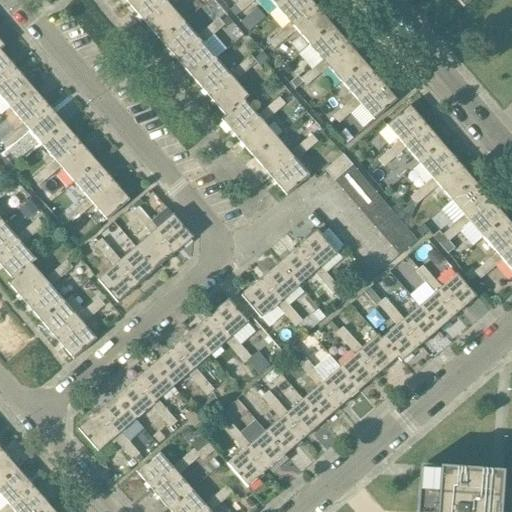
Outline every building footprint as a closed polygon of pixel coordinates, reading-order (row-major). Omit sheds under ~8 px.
[(172,7),(180,0),(166,0),(165,0),(135,0),(130,5),(147,24),(169,4),(172,7)] [(243,13),(254,3),(251,0),(244,0),(237,6),(240,10),(234,15),(237,18),(243,13)] [(269,0),(278,9),(288,0),(269,0)] [(297,31),(294,27),(316,8),(309,0),(288,0),(278,9),(291,24),(280,33),(286,40),(297,31)] [(456,0),(464,9),(474,0),(456,0)] [(185,23),(172,7),(169,4),(147,24),(163,42),(185,23)] [(294,27),(297,31),(309,45),(332,26),(316,8),(294,27)] [(223,23),(226,26),(227,28),(233,23),(228,18),(223,23)] [(215,36),(226,26),(223,23),(220,19),(209,28),(215,36)] [(198,38),(185,23),(163,42),(179,61),(201,41),(205,45),(215,36),(209,28),(198,38)] [(332,26),(309,45),(322,60),(311,70),(317,77),(328,67),(325,64),(348,45),(332,26)] [(275,50),(286,40),(280,33),(269,43),(275,50)] [(205,45),(201,41),(179,61),(195,80),(217,60),(205,45)] [(364,63),(348,45),(325,64),(328,67),(341,82),(364,63)] [(0,85),(17,70),(1,51),(0,51),(0,85)] [(258,63),(261,67),(269,60),(263,53),(255,60),(258,63)] [(252,56),(241,66),(247,73),(258,63),(255,60),(252,56)] [(231,75),(217,60),(195,80),(211,99),(234,79),(237,82),(247,73),(241,66),(231,75)] [(380,81),(364,63),(341,82),(354,97),(343,107),(349,114),(360,104),(357,100),(380,81)] [(34,89),(17,70),(0,85),(0,96),(10,109),(34,89)] [(306,86),(317,77),(311,70),(300,79),(306,86)] [(250,97),(237,82),(234,79),(211,99),(227,117),(246,101),(250,97)] [(398,102),(380,81),(357,100),(360,104),(375,121),(398,102)] [(23,124),(27,127),(50,108),(34,89),(10,109),(23,124)] [(281,97),(269,107),(275,114),(287,104),(281,97)] [(259,116),(246,101),(227,117),(223,120),(239,139),(262,119),(265,123),(275,114),(269,107),(259,116)] [(349,114),(343,107),(332,116),(338,123),(349,114)] [(407,149),(404,146),(427,126),(410,107),(387,127),(401,142),(390,152),(396,159),(407,149)] [(66,127),(50,108),(27,127),(23,124),(12,133),(19,141),(30,131),(43,146),(66,127)] [(262,119),(239,139),(256,158),(278,138),(265,123),(262,119)] [(443,145),(427,126),(404,146),(407,149),(420,165),(443,145)] [(82,145),(66,127),(43,146),(55,160),(59,165),(82,145)] [(8,150),(19,141),(12,133),(2,143),(5,147),(8,150)] [(313,134),(303,143),(309,150),(319,141),(313,134)] [(297,160),(309,150),(303,143),(291,153),(278,138),(256,158),(272,177),(294,157),(297,160)] [(98,164),(82,145),(59,165),(55,160),(44,170),(50,177),(61,167),(75,183),(98,164)] [(443,145),(420,165),(433,180),(422,189),(428,196),(439,187),(436,183),(459,164),(443,145)] [(385,168),(396,159),(390,152),(379,161),(382,164),(385,168)] [(335,181),(353,166),(343,155),(325,171),(335,181)] [(297,160),(294,157),(272,177),(288,196),(311,176),(297,160)] [(14,170),(18,175),(25,168),(21,163),(14,170)] [(113,182),(98,164),(75,183),(88,198),(91,202),(111,184),(113,182)] [(475,182),(459,164),(436,183),(439,187),(452,202),(475,183),(475,182)] [(361,175),(353,166),(335,181),(343,190),(361,175)] [(50,177),(44,170),(33,180),(39,187),(50,177)] [(369,185),(361,175),(343,190),(351,200),(369,185)] [(0,187),(0,196),(2,199),(12,189),(6,182),(0,187)] [(94,205),(107,221),(130,201),(113,182),(111,184),(91,202),(88,198),(77,208),(83,215),(94,205)] [(471,224),(469,221),(492,202),(475,183),(452,202),(440,212),(453,228),(454,227),(461,234),(471,224)] [(369,185),(351,200),(359,209),(377,194),(369,185)] [(417,206),(428,196),(422,189),(411,199),(414,202),(396,217),(401,222),(406,228),(417,206)] [(359,209),(367,218),(385,203),(383,202),(377,194),(359,209)] [(31,201),(19,211),(27,220),(39,210),(31,201)] [(508,220),(492,202),(469,221),(471,224),(485,240),(508,220)] [(391,210),(385,203),(367,218),(375,228),(393,213),(391,210)] [(395,216),(403,209),(399,203),(391,210),(393,213),(395,216)] [(72,224),(83,215),(77,208),(66,217),(72,224)] [(143,225),(150,219),(140,208),(137,210),(133,213),(143,225)] [(383,237),(401,222),(396,217),(395,216),(393,213),(375,228),(383,237)] [(159,229),(150,219),(143,225),(152,235),(155,233),(175,255),(194,238),(175,216),(159,229)] [(28,229),(34,236),(44,226),(38,220),(28,229)] [(511,248),(511,225),(508,220),(485,240),(498,255),(487,264),(493,271),(504,262),(501,258),(511,248)] [(17,238),(3,222),(0,225),(0,258),(20,241),(17,238)] [(409,231),(406,228),(401,222),(383,237),(391,246),(409,231)] [(450,243),(461,234),(454,227),(453,228),(444,236),(447,240),(441,245),(449,254),(455,249),(450,243)] [(17,238),(20,241),(0,258),(0,264),(14,280),(32,265),(36,261),(23,245),(34,236),(28,229),(17,238)] [(417,241),(409,231),(391,246),(399,256),(417,241)] [(331,280),(322,268),(338,254),(318,232),(299,249),(318,271),(315,274),(325,285),(331,280)] [(157,271),(175,255),(155,233),(152,235),(137,248),(157,271)] [(96,245),(107,257),(114,251),(103,239),(99,242),(96,245)] [(115,267),(119,264),(138,286),(157,271),(137,248),(122,261),(114,251),(107,257),(115,267)] [(511,248),(501,258),(504,262),(511,271),(511,248)] [(318,271),(299,249),(280,265),(300,288),(315,274),(318,271)] [(57,270),(63,277),(73,268),(67,261),(57,270)] [(119,303),(138,286),(119,264),(115,267),(111,271),(100,281),(99,281),(118,303),(119,303)] [(493,271),(487,264),(476,273),(482,280),(493,271)] [(10,284),(26,303),(48,283),(45,280),(32,265),(14,280),(10,284)] [(262,281),(281,304),(278,306),(287,318),(294,312),(284,300),(300,288),(280,265),(262,281)] [(417,273),(427,285),(434,279),(424,267),(420,270),(417,273)] [(45,280),(48,283),(26,303),(42,321),(64,302),(52,287),(63,277),(57,270),(45,280)] [(458,314),(477,298),(457,275),(442,288),(434,279),(427,285),(435,294),(439,291),(458,314)] [(334,296),(337,293),(341,290),(331,280),(325,285),(334,296)] [(281,304),(262,281),(242,297),(262,320),(278,306),(281,304)] [(345,303),(355,294),(347,285),(341,290),(337,293),(345,303)] [(390,317),(397,311),(386,299),(383,302),(371,289),(366,293),(377,306),(380,305),(390,317)] [(458,314),(439,291),(435,294),(420,307),(439,330),(458,314)] [(88,308),(94,315),(105,305),(99,298),(88,308)] [(210,317),(230,340),(226,343),(236,354),(243,348),(233,337),(249,323),(229,301),(210,317)] [(64,302),(42,321),(58,340),(81,320),(78,317),(64,302)] [(439,330),(420,307),(405,320),(397,311),(390,317),(398,326),(401,324),(421,346),(439,330)] [(78,317),(81,320),(58,340),(75,359),(97,340),(84,324),(94,315),(88,308),(78,317)] [(303,322),(294,312),(287,318),(296,328),(303,322)] [(230,340),(210,317),(191,333),(211,356),(226,343),(230,340)] [(337,334),(347,345),(354,340),(344,328),(340,330),(333,322),(329,325),(337,334)] [(421,346),(401,324),(398,326),(382,341),(397,358),(401,363),(421,346)] [(173,350),(192,372),(189,375),(199,387),(206,382),(196,369),(211,356),(191,333),(173,350)] [(397,358),(382,341),(378,336),(362,349),(354,340),(347,345),(355,355),(359,352),(378,375),(397,358)] [(300,366),(310,378),(316,372),(313,368),(295,347),(290,351),(301,364),(300,366)] [(252,359),(243,348),(236,354),(245,365),(248,362),(252,359)] [(192,372),(173,350),(154,365),(174,388),(189,375),(192,372)] [(378,375),(359,352),(355,355),(340,368),(360,391),(378,375)] [(252,359),(248,362),(259,375),(268,367),(257,354),(252,359)] [(313,368),(316,372),(310,378),(318,387),(322,385),(341,407),(360,391),(340,368),(329,355),(313,368)] [(136,382),(155,404),(152,407),(162,418),(168,412),(159,401),(174,388),(154,365),(136,382)] [(155,404),(136,382),(117,398),(136,420),(152,407),(155,404)] [(214,391),(206,382),(199,387),(207,397),(211,394),(214,391)] [(341,407),(322,385),(318,387),(303,401),(322,423),(341,407)] [(262,398),(272,409),(279,404),(269,392),(266,395),(262,398)] [(117,398),(99,414),(118,436),(114,439),(124,450),(131,444),(121,433),(136,420),(117,398)] [(322,423),(303,401),(287,414),(279,404),(272,409),(281,420),(284,417),(304,439),(322,423)] [(202,423),(192,411),(185,417),(195,429),(202,423)] [(177,423),(168,412),(162,418),(173,432),(177,429),(174,426),(177,423)] [(118,436),(99,414),(80,430),(99,452),(114,439),(118,436)] [(284,417),(281,420),(266,433),(285,455),(304,439),(284,417)] [(234,441),(241,435),(232,425),(229,427),(225,430),(234,441)] [(158,443),(164,438),(159,432),(153,437),(158,443)] [(244,452),(247,449),(261,465),(267,471),(274,465),(285,455),(266,433),(250,446),(241,435),(234,441),(244,452)] [(211,454),(216,450),(210,443),(210,444),(199,453),(201,456),(205,460),(211,454)] [(140,455),(131,444),(124,450),(133,461),(137,458),(140,455)] [(184,458),(190,465),(191,465),(201,456),(199,453),(195,449),(184,458)] [(247,488),(267,471),(261,465),(247,449),(244,452),(229,465),(228,465),(227,465),(247,488)] [(0,485),(18,470),(2,451),(0,452),(0,485)] [(160,452),(137,472),(153,490),(176,471),(179,475),(190,465),(184,458),(173,468),(160,452)] [(204,468),(210,475),(220,467),(214,459),(204,468)] [(416,511),(501,511),(504,473),(420,467),(416,511)] [(34,488),(18,470),(0,485),(0,494),(8,504),(12,508),(34,488)] [(192,490),(179,475),(176,471),(153,490),(162,501),(169,510),(192,490)] [(215,496),(221,503),(232,493),(227,486),(215,496)] [(43,499),(34,488),(12,508),(8,504),(0,511),(13,511),(15,511),(44,511),(50,507),(43,499)] [(205,505),(192,490),(169,510),(171,511),(205,511),(208,509),(210,511),(211,511),(221,503),(215,496),(205,505)]
